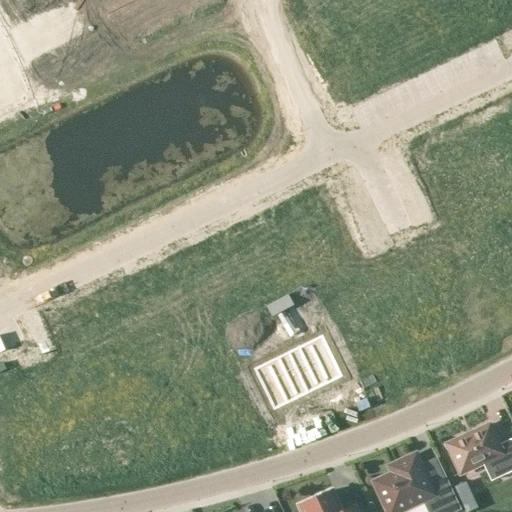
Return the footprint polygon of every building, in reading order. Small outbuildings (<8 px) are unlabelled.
[(511,102),(510,98),(488,109),(508,149),(511,147),(511,102)] [(477,114),(454,125),(473,165),(497,154),(477,114)] [(454,125),(430,136),(449,177),(473,165),(454,125)] [(430,136),(405,147),(425,189),(449,177),(430,136)] [(325,186),(307,195),(321,223),(325,232),(343,223),(325,186)] [(307,195),(291,203),(305,231),(321,223),(307,195)] [(291,203),(274,210),(288,239),(305,231),(291,203)] [(274,210),(257,218),(271,247),(288,239),(274,210)] [(257,218),(238,228),(252,257),(271,247),(257,218)] [(234,230),(214,239),(229,269),(248,260),(234,230)] [(214,239),(198,247),(212,277),(229,269),(214,239)] [(198,247),(181,255),(196,285),(212,277),(198,247)] [(181,255),(165,263),(180,293),(196,285),(181,255)] [(165,263),(148,270),(163,301),(180,293),(165,263)] [(465,267),(433,281),(457,329),(488,313),(465,267)] [(142,274),(121,284),(136,314),(156,304),(142,274)] [(121,284),(105,291),(119,322),(136,314),(121,284)] [(105,291),(89,299),(103,329),(119,322),(105,291)] [(404,307),(382,318),(401,357),(425,346),(416,327),(430,320),(418,295),(402,303),(404,307)] [(89,299),(72,307),(73,308),(87,337),(103,329),(89,299)] [(73,308),(50,318),(67,355),(90,345),(87,337),(73,308)] [(382,318),(360,329),(358,325),(342,333),(354,357),(368,350),(378,369),(401,357),(382,318)] [(323,329),(285,347),(308,394),(346,375),(323,329)] [(285,347),(247,365),(270,412),(308,394),(285,347)] [(226,359),(189,378),(212,424),(250,406),(226,359)] [(189,378),(150,396),(173,443),(212,424),(189,378)] [(15,391),(0,398),(0,431),(29,418),(15,391)] [(29,418),(0,431),(0,451),(2,456),(0,457),(0,460),(5,472),(9,470),(11,474),(48,457),(29,418)] [(446,445),(460,475),(498,458),(506,475),(511,472),(511,441),(511,440),(499,446),(489,425),(446,445)] [(402,469),(392,474),(373,483),(386,511),(401,511),(425,501),(430,511),(452,511),(458,510),(444,480),(430,487),(415,455),(399,463),(402,469)] [(460,503),(470,499),(464,484),(454,488),(460,503)] [(357,511),(355,507),(343,511),(341,511),(332,491),(319,497),(299,506),(302,511),(357,511)]
